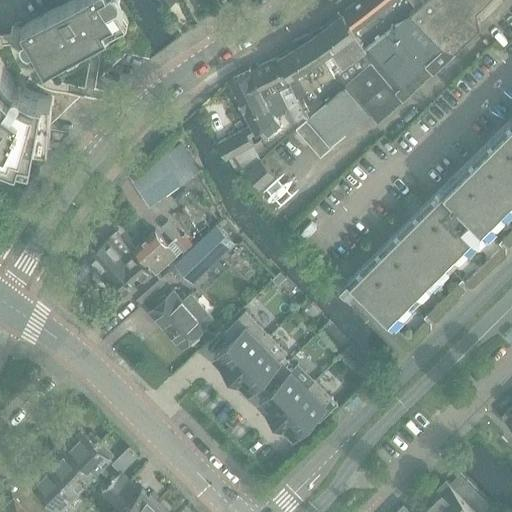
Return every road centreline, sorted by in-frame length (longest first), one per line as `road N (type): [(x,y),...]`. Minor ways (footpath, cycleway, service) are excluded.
road 1 (residential): [(294,0),(154,96),(81,173),(5,303)]
road 2 (tertiary): [(511,268),(268,511)]
road 3 (tertiary): [(337,487),(369,442),(511,299)]
road 4 (residential): [(70,348),(235,511)]
road 5 (residential): [(337,487),(397,479),(511,363)]
